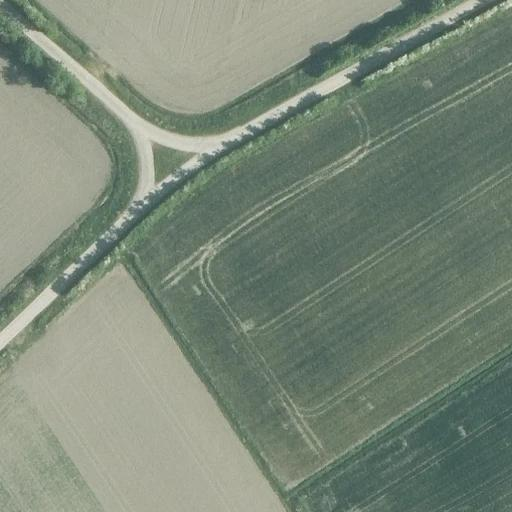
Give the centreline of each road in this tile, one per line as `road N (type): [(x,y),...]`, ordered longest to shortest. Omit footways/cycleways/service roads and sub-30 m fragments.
road 1 (unclassified): [(226,145),(489,0)]
road 2 (unclassified): [(0,347),(146,208)]
road 3 (unclassified): [(139,123),(0,2)]
